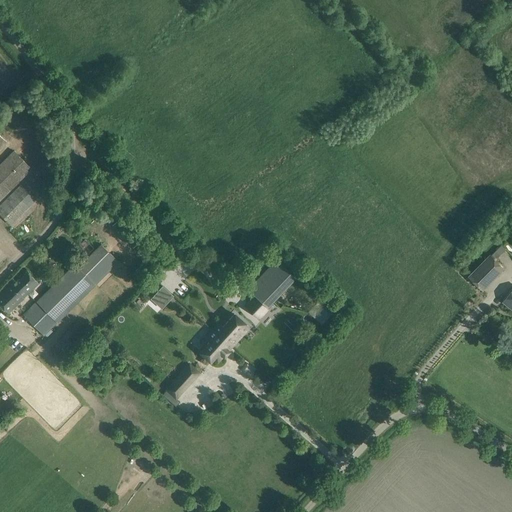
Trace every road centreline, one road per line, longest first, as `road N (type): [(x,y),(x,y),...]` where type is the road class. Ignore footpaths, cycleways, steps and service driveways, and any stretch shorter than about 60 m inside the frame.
road 1 (unclassified): [(0,279),(61,210),(71,147),(52,88),(0,22)]
road 2 (unclassified): [(511,453),(454,415),(418,406),(393,417),(303,511)]
